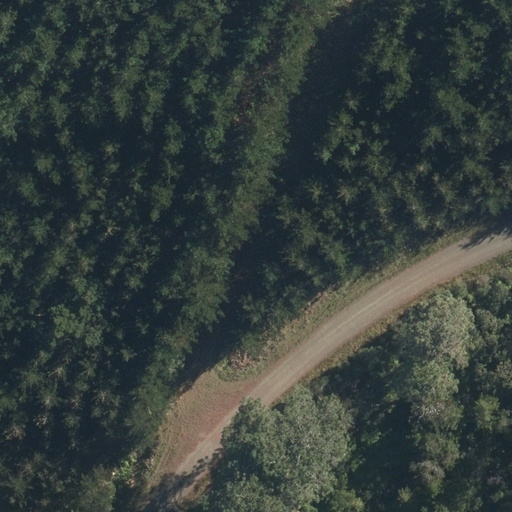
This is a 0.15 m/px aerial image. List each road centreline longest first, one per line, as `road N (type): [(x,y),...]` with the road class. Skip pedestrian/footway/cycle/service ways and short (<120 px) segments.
road 1 (track): [(202,438),(199,361),(349,0)]
road 2 (track): [(150,511),(202,438),(366,306),(474,242),(511,231)]
